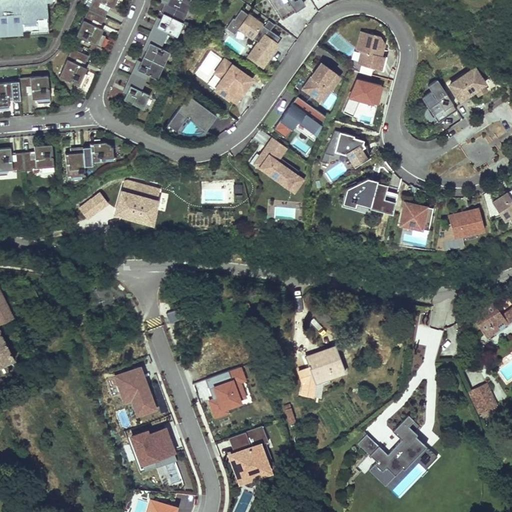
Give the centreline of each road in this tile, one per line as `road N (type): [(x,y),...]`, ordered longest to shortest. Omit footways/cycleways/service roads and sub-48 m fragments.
road 1 (residential): [(96,113),(176,153),(208,152),(254,118),(320,21),(363,7),(391,19),(406,45),(391,118),(405,155)]
road 2 (residential): [(142,265),(426,292),(511,273)]
road 3 (residential): [(142,265),(157,337),(214,486),(210,511)]
road 4 (residential): [(0,240),(88,262),(142,265)]
road 5 (residential): [(96,113),(98,90),(138,0)]
road 6 (residential): [(405,155),(439,182),(456,183),(511,159)]
